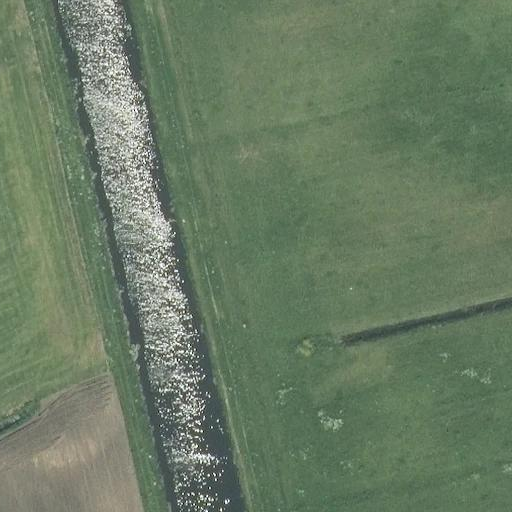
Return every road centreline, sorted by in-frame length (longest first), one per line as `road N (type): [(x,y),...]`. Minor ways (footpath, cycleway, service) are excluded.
road 1 (track): [(36,0),(154,511)]
road 2 (track): [(147,0),(259,511)]
